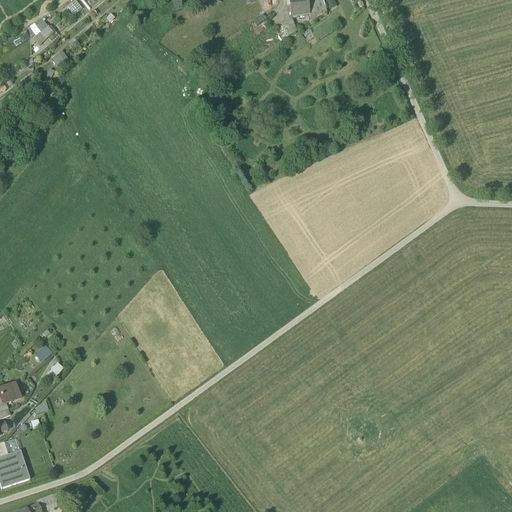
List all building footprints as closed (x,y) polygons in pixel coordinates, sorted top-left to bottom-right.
[(288,0),(289,0),(292,18),(309,15),(309,14),(306,0),(288,0)] [(306,0),(309,14),(316,12),(315,10),(320,8),(322,14),(326,12),(322,0),(306,0)] [(333,0),(326,0),(330,10),(336,8),(333,0)] [(67,9),(73,16),(81,10),(75,3),(67,9)] [(322,14),(320,8),(315,10),(316,12),(309,14),(309,15),(309,21),(310,22),(322,14)] [(52,34),(41,21),(28,30),(30,47),(34,43),(38,47),(52,34)] [(51,59),(59,69),(68,62),(61,52),(51,59)] [(35,356),(42,363),(52,354),(45,346),(35,356)] [(57,365),(47,376),(52,382),(63,370),(57,365)] [(10,386),(0,390),(0,407),(6,406),(13,403),(9,394),(12,392),(10,386)] [(34,408),(37,415),(49,411),(46,404),(34,408)] [(6,406),(0,408),(0,414),(8,411),(6,406)] [(8,411),(0,414),(0,421),(10,417),(8,411)] [(8,456),(0,458),(0,486),(1,490),(30,481),(20,452),(8,456)] [(89,494),(79,502),(86,511),(96,503),(89,494)] [(52,496),(36,502),(38,506),(38,505),(41,511),(42,511),(42,509),(46,507),(47,511),(57,508),(52,496)]
